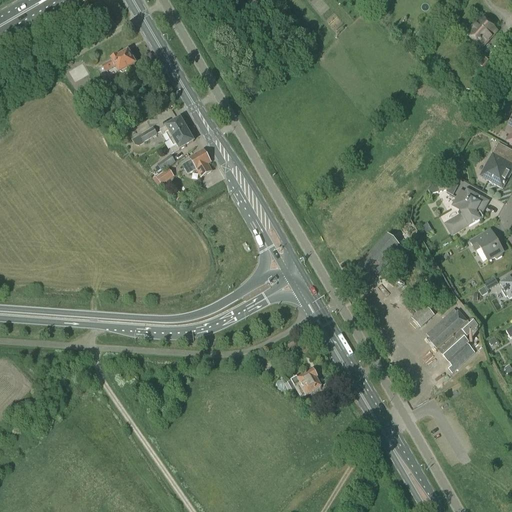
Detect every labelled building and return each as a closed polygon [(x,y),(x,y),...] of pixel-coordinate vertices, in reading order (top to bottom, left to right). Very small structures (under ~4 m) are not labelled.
[(481,49),(496,32),(485,22),(476,32),(472,29),(466,36),(481,49)] [(135,65),(128,53),(118,59),(117,57),(110,60),(111,62),(101,67),(105,73),(114,67),(118,74),(119,74),(123,76),(127,74),(127,70),(135,65)] [(483,74),(493,64),(482,53),(472,64),(483,74)] [(65,72),(68,70),(63,63),(60,65),(65,72)] [(504,105),(509,97),(499,91),(494,100),(504,105)] [(173,139),(187,131),(180,120),(160,132),(162,136),(166,134),(170,141),(173,139)] [(144,144),(158,136),(153,128),(139,137),(144,144)] [(173,139),(170,141),(173,148),(170,150),(173,155),(180,150),(193,143),(187,131),(173,139)] [(511,151),(498,144),(495,150),(493,149),(490,154),(492,155),(480,177),(503,189),(511,172),(511,151)] [(213,172),(208,165),(210,163),(203,151),(190,159),(191,161),(182,166),(188,176),(195,171),(201,180),(213,172)] [(162,173),(176,164),(170,156),(157,166),(158,167),(155,169),(158,174),(161,172),(162,173)] [(168,170),(156,178),(162,187),(174,178),(168,170)] [(442,180),(435,183),(428,191),(429,196),(446,192),(446,193),(453,197),(458,187),(442,179),(442,180)] [(177,202),(182,195),(175,191),(170,197),(177,202)] [(484,200),(467,191),(464,197),(460,194),(453,206),(463,212),(461,214),(462,215),(451,222),(453,225),(447,228),(452,236),(469,226),(469,227),(479,221),(479,220),(483,218),(480,213),(483,211),(480,206),(484,200)] [(503,253),(494,237),(490,230),(469,242),(475,253),(480,250),(487,262),(494,258),(495,260),(497,261),(502,258),(502,256),(501,254),(503,253)] [(357,298),(375,279),(403,250),(387,235),(373,251),(343,284),(357,298)] [(509,300),(511,298),(511,281),(510,278),(500,284),(503,290),(501,291),(505,298),(507,297),(509,300)] [(484,288),(478,292),(482,297),(488,294),(484,288)] [(418,321),(425,328),(437,316),(430,309),(418,321)] [(456,313),(454,311),(426,336),(428,338),(427,340),(437,352),(438,352),(452,367),(448,370),(452,374),(455,371),(474,354),(467,346),(469,344),(465,340),(478,327),(472,320),(468,324),(458,313),(458,312),(456,313)] [(272,381),(277,376),(270,369),(265,375),(272,381)] [(301,400),(321,389),(316,380),(317,380),(313,373),(298,381),(301,386),(295,389),(301,400)]
